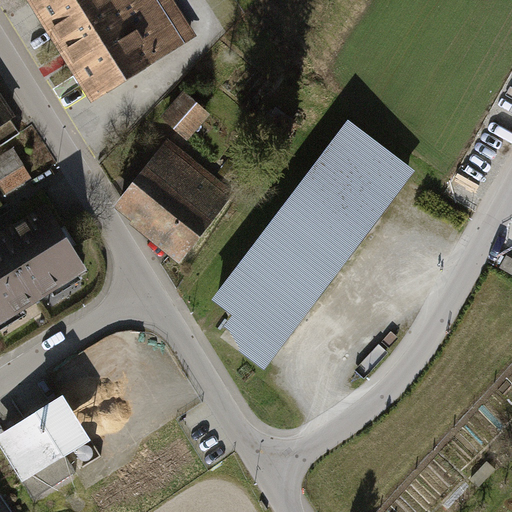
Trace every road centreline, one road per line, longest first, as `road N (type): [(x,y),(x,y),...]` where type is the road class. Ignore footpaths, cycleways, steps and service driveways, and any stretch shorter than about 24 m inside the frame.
road 1 (residential): [(511,193),(425,349),(370,411),(268,474)]
road 2 (residential): [(0,42),(149,291)]
road 3 (residential): [(149,291),(268,474)]
road 4 (residential): [(0,381),(149,291)]
